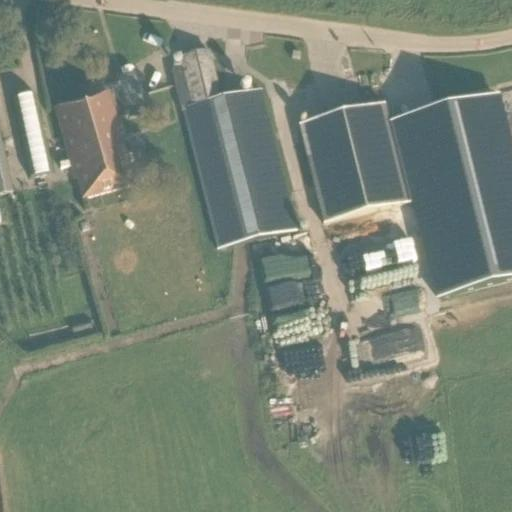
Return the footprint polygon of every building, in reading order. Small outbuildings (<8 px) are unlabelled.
[(182,69),(171,72),(179,108),(182,108),(183,112),(181,112),(227,301),(309,281),(264,92),(221,102),(218,90),(217,90),(208,54),(180,61),(182,69)] [(55,111),(69,161),(74,182),(77,181),(83,203),(132,188),(126,167),(129,167),(109,96),(55,111)] [(511,162),(497,101),(389,127),(409,206),(413,205),(437,302),(511,283),(511,162)] [(319,125),(297,130),(322,228),(343,223),(409,206),(389,127),(385,108),(319,125)] [(0,199),(13,196),(0,136),(0,199)] [(87,225),(80,227),(82,234),(89,232),(87,225)] [(409,252),(359,266),(375,324),(425,310),(409,252)]
